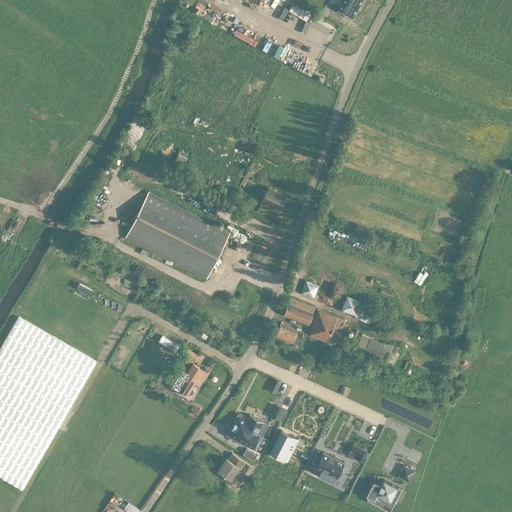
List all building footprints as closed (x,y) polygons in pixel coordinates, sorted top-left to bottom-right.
[(343,0),(339,9),(352,17),(362,0),(343,0)] [(269,186),(262,198),(279,207),(286,195),(269,186)] [(148,191),(125,236),(206,277),(229,232),(148,191)] [(305,278),(300,292),(313,297),(318,283),(305,278)] [(346,293),(340,308),(354,313),(360,299),(346,293)] [(315,306),(290,297),(283,314),(308,324),(313,312),(313,311),(315,306)] [(335,343),(344,319),(337,316),(318,308),(311,325),(312,326),(309,334),(326,340),(327,340),(335,343)] [(0,346),(0,475),(22,488),(96,360),(18,315),(0,346)] [(280,320),(274,334),(292,342),(292,341),(298,344),(303,330),(301,329),(301,327),(296,325),(296,326),(280,320)] [(392,344),(370,336),(362,333),(356,347),(386,359),(392,344)] [(183,352),(184,353),(191,358),(193,359),(197,353),(186,346),(183,352)] [(191,358),(184,353),(181,358),(188,363),(191,358)] [(191,362),(176,387),(187,394),(195,382),(199,385),(207,372),(191,362)] [(276,379),(271,390),(275,392),(280,381),(276,379)] [(275,403),(270,415),(276,418),(281,406),(275,403)] [(287,409),(282,406),(276,417),(281,420),(287,409)] [(190,416),(196,420),(202,412),(195,408),(190,416)] [(237,413),(231,424),(252,434),(254,432),(262,436),(262,435),(257,433),(263,420),(249,413),(247,417),(237,413)] [(231,424),(226,434),(260,452),(267,438),(262,436),(254,432),(252,434),(231,424)] [(280,428),(269,451),(271,448),(278,452),(278,453),(279,453),(287,457),(286,460),(298,437),(297,437),(296,439),(294,437),(294,436),(281,429),(280,428)] [(353,442),(350,448),(357,452),(355,457),(362,460),(367,449),(353,442)] [(245,447),(242,453),(253,460),(256,454),(245,447)] [(227,457),(225,456),(216,469),(230,479),(238,467),(247,474),(253,466),(231,451),(227,457)] [(336,477),(344,461),(323,451),(320,456),(314,453),(306,469),(315,474),(318,468),(336,477)] [(404,462),(398,474),(410,479),(415,468),(404,462)] [(380,484),(373,480),(366,494),(380,501),(383,496),(395,502),(402,487),(383,478),(380,484)] [(123,507),(130,511),(134,511),(138,507),(127,500),(123,507)]
